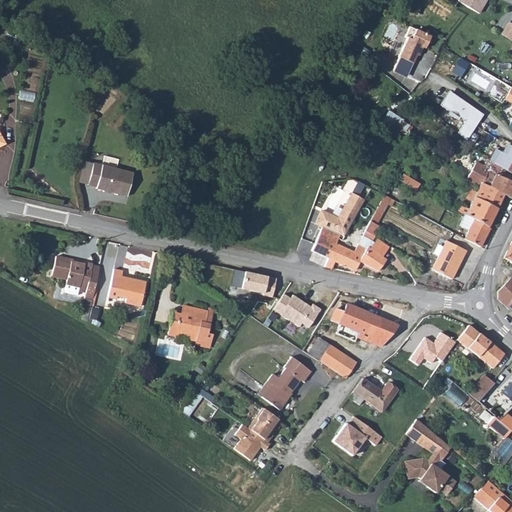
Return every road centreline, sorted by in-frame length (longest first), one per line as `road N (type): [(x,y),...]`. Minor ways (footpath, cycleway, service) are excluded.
road 1 (tertiary): [(423,297),(0,204)]
road 2 (residential): [(423,297),(396,343),(356,375),(284,462)]
